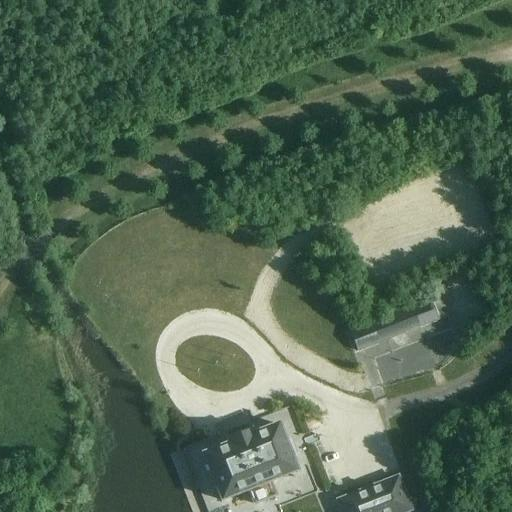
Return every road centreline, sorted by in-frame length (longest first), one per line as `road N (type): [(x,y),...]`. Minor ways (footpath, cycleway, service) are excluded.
road 1 (track): [(0,285),(60,222),(208,142),(511,53)]
road 2 (residential): [(387,420),(511,356)]
